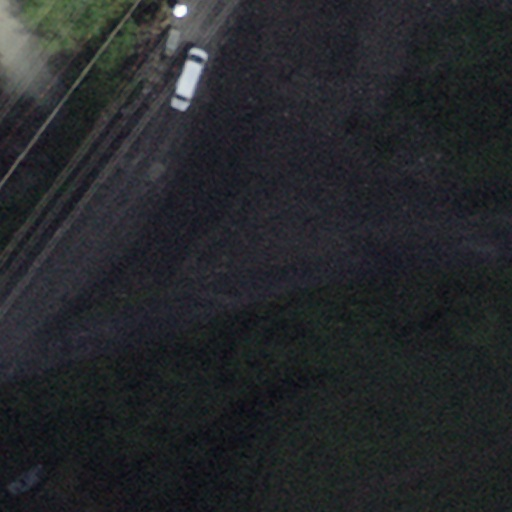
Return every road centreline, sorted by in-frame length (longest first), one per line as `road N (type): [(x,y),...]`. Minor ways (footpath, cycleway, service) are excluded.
road 1 (track): [(0,367),(373,256),(511,252)]
road 2 (track): [(338,368),(260,385),(169,438),(111,453),(37,443),(0,464)]
